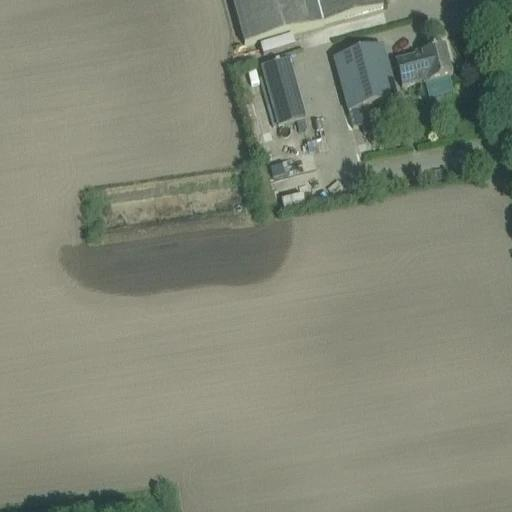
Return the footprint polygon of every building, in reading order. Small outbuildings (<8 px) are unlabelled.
[(226,0),(220,0),(215,1),(222,33),(233,31),(226,0)] [(231,0),(244,48),(323,27),(382,11),(379,0),(231,0)] [(382,48),(333,61),(347,114),(358,111),(373,107),(396,101),(382,48)] [(422,57),(394,64),(401,90),(422,84),(423,86),(424,86),(428,102),(453,95),(448,79),(451,79),(447,62),(448,59),(447,54),(444,52),(443,49),(421,55),(422,57)] [(268,76),(287,135),(314,126),(296,68),(268,76)] [(373,107),(358,111),(362,127),(377,123),(373,107)] [(274,162),(277,173),(291,169),(288,158),(274,162)] [(315,212),(333,207),(324,175),(306,181),(315,212)]
